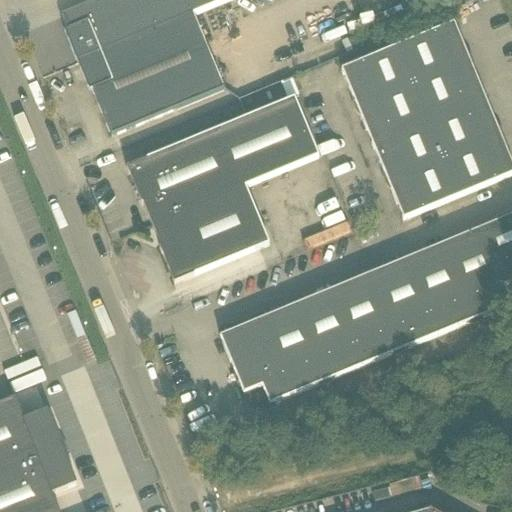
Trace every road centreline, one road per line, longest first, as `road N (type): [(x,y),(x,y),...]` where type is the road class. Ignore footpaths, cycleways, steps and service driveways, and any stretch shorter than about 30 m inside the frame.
road 1 (unclassified): [(191,511),(0,59)]
road 2 (track): [(511,435),(198,511)]
